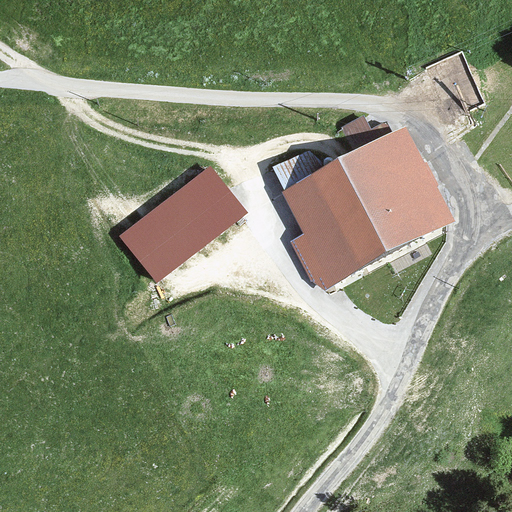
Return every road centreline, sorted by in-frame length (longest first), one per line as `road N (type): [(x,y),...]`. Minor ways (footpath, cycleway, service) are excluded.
road 1 (track): [(407,367),(294,296),(254,197),(253,159),(290,143),(328,145)]
road 2 (unclassified): [(475,222),(359,453),(303,511)]
road 3 (track): [(254,171),(221,155),(134,138),(80,110),(70,87)]
